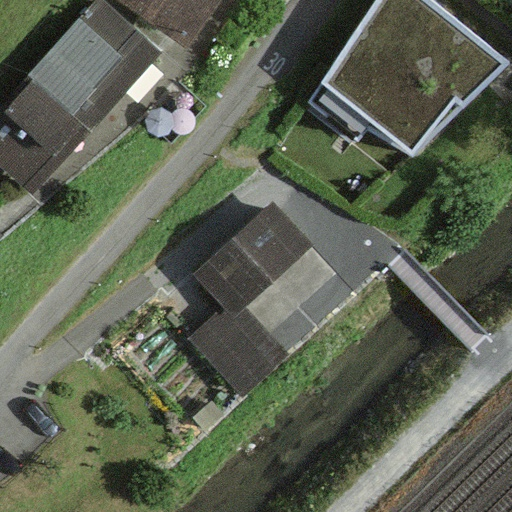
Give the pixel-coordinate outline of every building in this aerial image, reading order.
[(119,0),(119,1),(191,51),(227,0),(119,0)] [(507,65),(424,0),(388,0),(310,108),(362,146),(370,136),(410,165),(452,108),(464,117),(507,65)] [(99,19),(42,82),(92,126),(149,64),(99,19)] [(92,126),(42,82),(0,128),(0,154),(36,187),(92,126)] [(317,245),(273,196),(191,270),(219,300),(183,332),(243,397),(289,356),(246,309),(317,245)]
